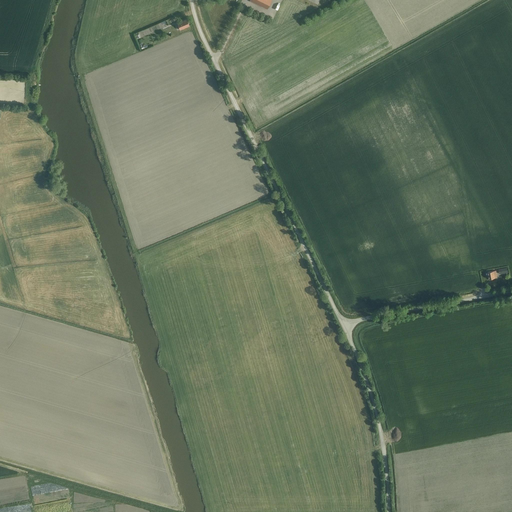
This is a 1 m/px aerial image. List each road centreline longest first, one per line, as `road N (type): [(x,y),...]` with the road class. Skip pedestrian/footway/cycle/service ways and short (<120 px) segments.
road 1 (unclassified): [(345,324),(191,0)]
road 2 (unclassified): [(390,511),(385,441),(345,324)]
road 3 (unclassified): [(345,324),(511,292)]
